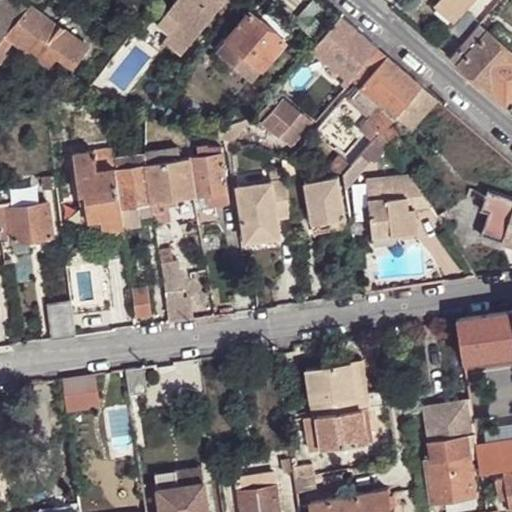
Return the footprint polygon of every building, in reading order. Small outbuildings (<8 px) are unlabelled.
[(0,0),(0,40),(5,34),(27,7),(18,0),(0,0)] [(177,24),(167,37),(163,43),(181,57),(224,0),(177,0),(166,15),(177,24)] [(455,23),(462,15),(444,0),(437,0),(434,5),(455,23)] [(444,0),(462,15),(473,0),(444,0)] [(85,51),(29,5),(27,7),(5,34),(11,39),(14,41),(45,68),(54,57),(69,71),(85,51)] [(248,10),(215,49),(252,80),(290,33),(265,11),(259,19),(248,10)] [(156,28),(167,37),(177,24),(166,15),(156,28)] [(378,48),(341,16),(313,48),(349,80),(351,79),(378,48)] [(451,57),(459,64),(487,31),(479,24),(466,40),(451,57)] [(483,84),(506,104),(511,96),(511,51),(489,32),(487,31),(459,64),(483,84)] [(11,39),(5,34),(0,40),(0,60),(4,55),(3,53),(0,51),(11,39)] [(3,53),(14,41),(11,39),(0,51),(3,53)] [(381,50),(378,48),(351,79),(359,87),(387,56),(381,50)] [(394,115),(421,85),(387,56),(359,87),(359,89),(351,97),(367,113),(365,116),(372,121),(381,130),(394,115)] [(0,76),(13,80),(15,75),(0,70),(0,76)] [(64,89),(70,76),(56,72),(50,85),(64,89)] [(106,98),(89,84),(78,99),(100,105),(106,98)] [(438,99),(421,85),(394,115),(411,131),(438,99)] [(276,94),(259,113),(263,117),(269,122),(268,124),(280,134),(299,112),(287,102),(286,103),(276,94)] [(309,120),(313,116),(312,116),(306,110),(303,115),(309,120)] [(231,122),(241,131),(251,120),(239,111),(231,122)] [(303,115),(299,112),(280,134),(290,142),(309,120),(303,115)] [(263,117),(259,113),(248,125),(255,130),(261,123),(259,121),(263,117)] [(390,144),(396,154),(405,147),(391,127),(383,132),(390,144)] [(381,130),(360,154),(369,161),(372,164),(390,144),(383,132),(381,130)] [(195,156),(220,152),(220,147),(194,147),(195,156)] [(175,148),(143,153),(144,154),(145,161),(177,158),(175,148)] [(120,206),(115,166),(95,168),(93,152),(93,150),(72,154),(78,194),(82,193),(86,220),(98,218),(100,229),(101,229),(122,226),(120,206)] [(113,158),(113,150),(93,152),(95,168),(115,166),(113,158)] [(188,156),(193,195),(198,195),(226,191),(220,152),(195,156),(188,156)] [(144,154),(113,158),(115,166),(145,161),(144,154)] [(360,154),(346,170),(350,183),(369,161),(360,154)] [(174,198),(193,195),(188,156),(177,158),(145,161),(151,201),(166,199),(174,198)] [(330,168),(343,171),(349,164),(340,156),(330,168)] [(145,161),(115,166),(120,206),(136,203),(151,201),(145,161)] [(276,217),(290,215),(283,167),(268,170),(270,182),(238,186),(246,245),(280,239),(276,217)] [(337,175),(303,182),(312,230),(347,224),(337,175)] [(43,190),(57,190),(55,176),(41,178),(43,190)] [(416,210),(431,208),(411,177),(366,182),(372,237),(418,231),(416,210)] [(243,246),(246,245),(238,186),(235,186),(243,246)] [(511,198),(485,190),(479,211),(486,213),(480,235),(511,245),(511,198)] [(227,203),(226,191),(198,195),(199,206),(227,203)] [(12,207),(35,204),(34,192),(10,196),(11,203),(12,207)] [(88,227),(86,220),(82,193),(78,194),(82,227),(88,227)] [(168,217),(174,198),(166,199),(168,217)] [(166,199),(151,201),(153,213),(154,219),(168,217),(166,199)] [(153,213),(151,201),(136,203),(138,216),(153,213)] [(0,204),(0,240),(10,238),(10,241),(50,235),(45,202),(35,204),(12,207),(11,203),(0,204)] [(136,203),(120,206),(122,226),(139,223),(138,216),(136,203)] [(103,241),(101,229),(100,229),(98,218),(86,220),(88,227),(90,243),(103,241)] [(166,303),(169,321),(191,318),(188,300),(183,300),(175,249),(158,252),(166,303)] [(150,286),(131,289),(134,315),(153,312),(150,286)] [(51,338),(74,335),(70,300),(47,304),(51,338)] [(511,310),(458,319),(465,358),(511,350),(511,310)] [(338,397),(368,392),(363,359),(304,368),(311,415),(340,411),(338,397)] [(144,365),(126,368),(130,394),(148,391),(144,365)] [(96,373),(63,378),(67,410),(101,405),(96,373)] [(371,406),(368,392),(338,397),(340,411),(311,415),(304,416),(309,449),(367,440),(362,408),(368,406),(371,406)] [(446,500),(476,495),(470,458),(480,456),(478,444),(476,433),(470,395),(470,394),(424,402),(428,425),(430,424),(437,423),(439,435),(432,436),(435,457),(427,458),(434,502),(446,500)] [(373,440),(368,406),(362,408),(367,440),(373,440)] [(430,424),(432,436),(439,435),(437,423),(430,424)] [(511,438),(478,444),(480,456),(482,469),(511,464),(511,438)] [(312,453),(292,456),(295,476),(315,473),(312,453)] [(156,471),(157,486),(203,479),(201,464),(156,471)] [(236,477),(238,491),(275,485),(273,471),(236,477)] [(315,473),(295,476),(297,490),(317,487),(315,473)] [(208,511),(203,479),(157,486),(161,511),(208,511)] [(241,511),(279,511),(275,485),(238,491),(241,511)] [(352,511),(391,511),(388,493),(388,487),(356,492),(358,507),(352,508),(352,511)] [(358,507),(356,492),(311,499),(312,511),(352,511),(352,508),(358,507)] [(476,495),(446,500),(447,510),(477,505),(476,495)] [(39,511),(79,511),(80,509),(78,502),(39,506),(39,511)]
